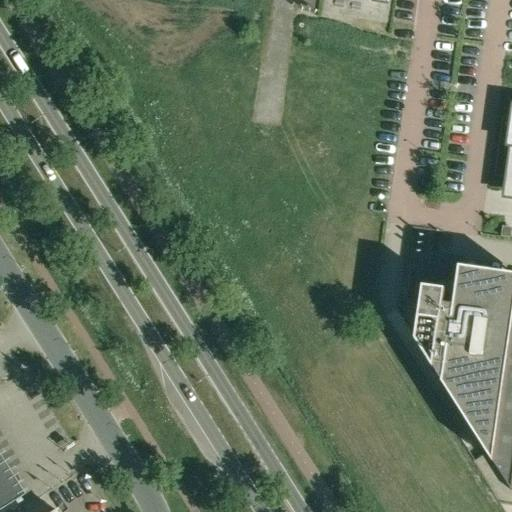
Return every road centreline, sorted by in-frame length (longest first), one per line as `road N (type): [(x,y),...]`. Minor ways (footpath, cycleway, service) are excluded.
road 1 (primary): [(302,511),(0,33)]
road 2 (primary): [(0,96),(263,511)]
road 3 (unclassified): [(157,511),(0,261)]
road 4 (unknown): [(265,125),(280,0)]
